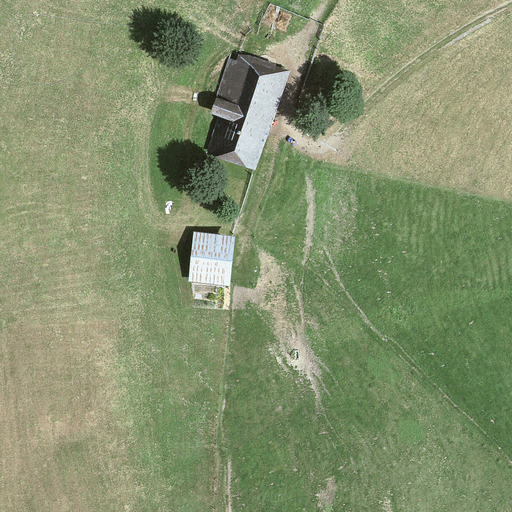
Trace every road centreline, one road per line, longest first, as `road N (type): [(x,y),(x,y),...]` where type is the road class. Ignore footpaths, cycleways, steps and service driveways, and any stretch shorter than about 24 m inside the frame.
road 1 (track): [(287,129),(309,144),(323,142),(437,46),(511,2)]
road 2 (track): [(326,0),(302,54),(287,129)]
